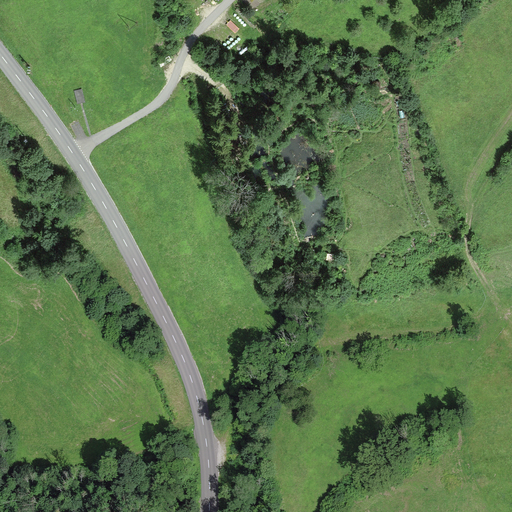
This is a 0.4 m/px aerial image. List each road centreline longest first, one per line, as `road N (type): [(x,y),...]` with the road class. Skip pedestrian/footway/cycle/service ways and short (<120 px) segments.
road 1 (tertiary): [(0,54),(89,178),(185,362),(205,432),(209,511)]
road 2 (track): [(72,151),(167,99),(189,47),(233,0)]
road 3 (track): [(209,466),(226,423),(253,392),(339,322)]
